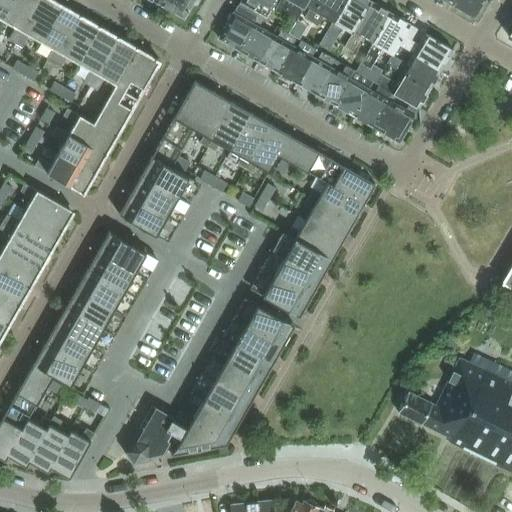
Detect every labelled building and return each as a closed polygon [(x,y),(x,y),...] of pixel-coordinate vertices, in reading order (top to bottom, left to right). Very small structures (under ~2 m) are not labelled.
[(0,0),(0,18),(3,20),(14,0),(0,0)] [(14,0),(3,20),(14,27),(8,39),(15,43),(39,0),(14,0)] [(53,0),(39,0),(15,43),(22,47),(29,35),(40,42),(62,4),(53,0)] [(158,0),(157,2),(184,18),(192,3),(196,3),(197,4),(198,0),(158,0)] [(274,0),(240,0),(240,1),(266,16),(274,0)] [(305,5),(307,0),(279,0),(274,9),(295,21),(305,5)] [(307,0),(305,5),(310,8),(304,17),(317,25),(323,15),(333,21),(345,0),(307,0)] [(345,0),(333,21),(320,44),(326,48),(340,25),(353,33),(371,1),(369,0),(345,0)] [(481,0),(453,0),(452,3),(461,8),(462,11),(467,14),(470,13),(473,15),(481,0)] [(371,1),(353,33),(339,55),(346,60),(351,51),(352,52),(362,36),(373,42),(390,12),(371,1)] [(45,61),(52,65),(80,15),(62,4),(40,42),(52,48),(45,61)] [(218,38),(238,49),(253,22),(257,15),(238,4),(233,12),(229,13),(226,18),(228,21),(218,38)] [(393,53),(398,44),(403,35),(410,24),(390,12),(373,42),(356,71),(356,72),(366,77),(383,48),(393,53)] [(66,56),(78,63),(99,26),(80,15),(52,65),(59,69),(66,56)] [(273,34),(254,23),(253,22),(238,49),(258,60),(273,34)] [(83,81),(90,85),(118,37),(99,26),(78,63),(90,70),(83,81)] [(277,71),(292,45),(296,38),(281,29),(277,36),(273,34),(258,60),(277,71)] [(418,44),(403,35),(398,44),(413,53),(413,52),(441,69),(453,49),(425,33),(418,44)] [(115,84),(137,47),(118,37),(90,85),(97,89),(103,78),(115,84)] [(300,40),(297,47),(292,45),(277,71),(296,82),(311,56),(315,49),(308,44),(300,40)] [(159,60),(155,57),(155,58),(137,47),(115,84),(99,112),(93,122),(92,123),(116,136),(159,60)] [(413,52),(413,53),(407,64),(392,55),(387,63),(402,72),(430,88),(441,69),(413,52)] [(315,93),(334,60),(322,53),(318,59),(311,56),(296,82),(315,93)] [(12,68),(22,74),(26,66),(16,60),(12,68)] [(334,104),(350,78),(354,70),(345,65),(341,73),(335,69),(339,62),(334,60),(315,93),(334,104)] [(26,66),(22,74),(33,80),(37,72),(26,66)] [(350,78),(334,104),(353,115),(369,88),(373,81),(367,77),(366,77),(356,72),(356,71),(354,70),(350,78)] [(397,95),(410,103),(418,108),(419,107),(418,107),(430,88),(402,72),(396,82),(380,74),(375,82),(379,85),(392,92),(397,95)] [(193,129),(192,129),(214,91),(194,80),(161,138),(182,149),(193,129)] [(49,89),(59,95),(64,88),(54,82),(49,89)] [(392,92),(379,85),(375,92),(369,88),(353,115),(372,126),(387,99),(392,92)] [(64,88),(59,95),(70,102),(75,94),(64,88)] [(214,91),(192,129),(193,129),(203,135),(199,143),(207,147),(232,102),(214,91)] [(392,92),(387,99),(393,102),(397,95),(392,92)] [(418,108),(410,103),(406,110),(393,102),(387,99),(372,126),(399,141),(414,114),(418,108)] [(219,144),(230,150),(251,113),(232,102),(207,147),(215,151),(219,144)] [(54,112),(46,108),(40,119),(47,123),(54,112)] [(79,114),(67,108),(62,116),(74,123),(68,133),(67,134),(105,155),(116,136),(92,123),(93,122),(86,118),(79,114)] [(86,118),(93,122),(99,112),(91,108),(86,118)] [(251,113),(230,150),(241,157),(237,164),(244,168),(270,124),(251,113)] [(253,173),(257,166),(268,172),(278,155),(277,155),(289,134),(270,124),(244,168),(253,173)] [(51,134),(63,141),(57,153),(94,174),(105,155),(67,134),(68,133),(56,126),(51,134)] [(35,127),(29,137),(37,142),(43,131),(35,127)] [(289,134),(277,155),(278,155),(282,157),(320,179),(331,159),(289,134)] [(37,142),(29,137),(23,148),(31,152),(37,142)] [(161,138),(140,175),(177,196),(184,200),(195,181),(189,178),(188,177),(183,174),(171,167),(178,155),(182,149),(161,138)] [(82,193),(83,193),(94,174),(57,153),(51,164),(39,157),(34,165),(46,172),(82,193)] [(178,155),(171,167),(183,174),(189,162),(178,155)] [(283,173),(289,162),(282,157),(275,168),(283,173)] [(326,182),(363,203),(375,183),(331,159),(320,179),(326,182)] [(199,178),(210,185),(215,177),(203,171),(199,178)] [(140,175),(129,194),(166,215),(174,219),(184,200),(177,196),(140,175)] [(215,177),(210,185),(222,191),(226,183),(215,177)] [(0,188),(0,194),(4,197),(5,197),(11,187),(3,182),(0,188)] [(326,182),(320,192),(312,188),(308,196),(353,222),(363,203),(326,182)] [(62,230),(73,210),(72,210),(36,189),(36,190),(24,183),(20,190),(31,197),(25,209),(62,230)] [(267,183),(261,194),(268,199),(275,187),(267,183)] [(242,192),(237,200),(249,206),(253,199),(242,192)] [(129,194),(118,213),(155,235),(155,234),(163,239),(174,219),(166,215),(129,194)] [(268,199),(261,194),(254,205),(262,210),(268,199)] [(311,208),(305,219),(342,240),(353,222),(308,196),(303,204),(311,208)] [(62,230),(25,209),(18,221),(6,214),(2,221),(51,249),(62,230)] [(287,233),(286,234),(287,234),(294,238),(331,259),(342,240),(305,219),(299,230),(291,226),(287,233)] [(3,246),(4,247),(40,268),(51,249),(2,221),(0,224),(0,229),(10,235),(3,246)] [(108,231),(97,250),(134,271),(142,275),(148,264),(152,256),(145,252),(108,231)] [(287,234),(276,253),(283,257),(321,278),(331,259),(294,238),(287,234)] [(0,269),(30,287),(40,268),(4,247),(3,246),(0,252),(0,269)] [(97,250),(86,269),(124,290),(131,294),(142,275),(134,271),(97,250)] [(276,253),(265,271),(273,276),(310,297),(321,278),(283,257),(276,253)] [(511,263),(501,282),(511,288),(511,263)] [(0,294),(19,305),(30,287),(0,269),(0,294)] [(86,269),(76,288),(113,309),(120,313),(131,294),(124,290),(86,269)] [(265,271),(254,291),(261,295),(299,316),(310,297),(273,276),(265,271)] [(76,288),(65,306),(102,328),(109,332),(120,313),(113,309),(76,288)] [(0,319),(8,324),(19,305),(0,294),(0,319)] [(249,300),(238,319),(245,323),(283,344),(294,325),(256,304),(249,300)] [(65,306),(54,325),(91,346),(99,350),(109,332),(102,328),(65,306)] [(0,338),(8,324),(0,319),(0,338)] [(238,319),(227,338),(235,342),(272,363),(283,344),(245,323),(238,319)] [(54,325),(43,344),(81,365),(88,369),(99,350),(91,346),(54,325)] [(227,338),(217,357),(224,361),(261,382),(272,363),(235,342),(227,338)] [(43,344),(33,363),(53,374),(53,375),(70,385),(77,389),(88,369),(81,365),(43,344)] [(217,357),(206,376),(213,380),(250,401),(261,382),(224,361),(217,357)] [(448,441),(450,442),(511,472),(511,383),(459,357),(436,405),(408,391),(398,412),(450,437),(448,441)] [(53,375),(53,374),(33,363),(9,405),(29,417),(46,387),(51,379),(53,375)] [(206,376),(195,394),(202,398),(240,419),(250,401),(213,380),(206,376)] [(62,385),(51,379),(46,387),(57,393),(62,385)] [(87,399),(75,392),(75,393),(70,401),(82,408),(84,405),(87,399)] [(195,394),(184,413),(192,418),(229,438),(240,419),(202,398),(195,394)] [(87,399),(84,405),(94,411),(99,403),(88,397),(87,399)] [(7,455),(6,455),(28,418),(29,417),(9,405),(0,420),(0,457),(4,460),(7,455)] [(164,455),(167,449),(171,442),(168,441),(174,431),(169,428),(173,420),(171,419),(172,417),(152,405),(134,436),(133,436),(125,451),(126,452),(127,452),(128,452),(133,459),(132,459),(132,461),(133,462),(148,459),(149,457),(164,455)] [(229,438),(192,418),(184,413),(179,410),(173,420),(169,428),(174,431),(168,441),(171,442),(167,449),(172,452),(171,454),(226,444),(229,438)] [(28,461),(46,428),(45,428),(50,421),(43,416),(38,424),(28,418),(6,455),(7,455),(26,466),(28,461)] [(28,461),(47,472),(50,467),(49,467),(67,434),(63,431),(57,428),(61,421),(53,416),(50,421),(45,428),(46,428),(28,461)] [(90,440),(94,433),(85,428),(81,435),(70,429),(67,434),(49,467),(50,467),(69,478),(90,440)] [(273,499),(254,501),(254,511),(283,511),(282,505),(274,506),(273,499)] [(290,511),(316,511),(319,507),(317,506),(316,503),(316,502),(309,499),(308,499),(305,501),(303,500),(302,503),(296,500),(290,511)] [(229,504),(230,511),(254,511),(254,501),(231,504),(230,504),(229,504)]
